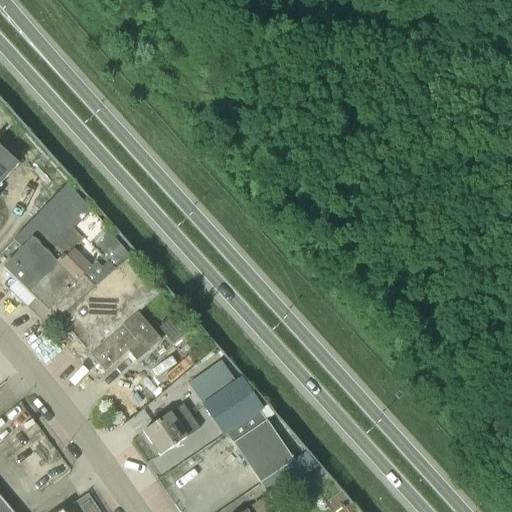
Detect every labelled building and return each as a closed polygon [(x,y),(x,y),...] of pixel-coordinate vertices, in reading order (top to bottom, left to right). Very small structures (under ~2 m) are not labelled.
[(0,185),(18,166),(0,149),(0,185)] [(98,265),(119,246),(67,186),(13,242),(21,250),(2,269),(48,313),(49,312),(98,265)] [(119,246),(98,265),(49,312),(103,373),(134,346),(143,357),(161,341),(154,333),(159,329),(174,315),(177,313),(119,246)] [(159,329),(173,345),(189,332),(174,315),(159,329)] [(223,436),(264,408),(240,380),(202,405),(223,436)] [(159,458),(186,439),(169,415),(143,433),(159,458)] [(260,485),(293,462),(266,422),(233,444),(260,485)] [(261,484),(268,495),(270,497),(299,477),(314,467),(303,455),(293,462),(261,484)] [(319,485),(302,475),(295,488),(312,497),(319,485)] [(254,511),(268,511),(276,507),(268,495),(251,507),(254,511)]
